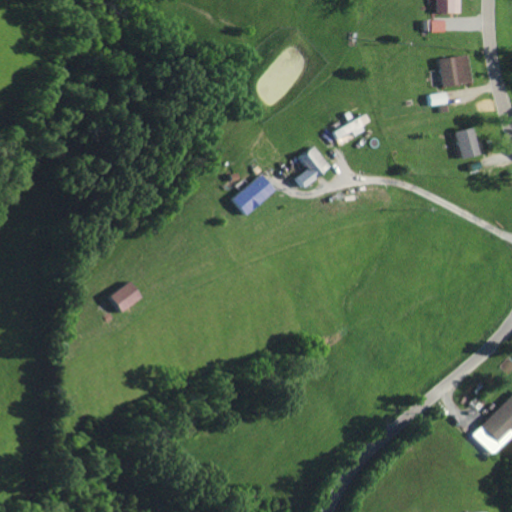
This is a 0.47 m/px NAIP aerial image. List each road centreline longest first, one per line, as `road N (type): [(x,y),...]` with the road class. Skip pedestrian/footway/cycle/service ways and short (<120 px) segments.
road 1 (tertiary): [(314,511),(363,441),(482,339),(511,297)]
road 2 (tertiary): [(511,187),(481,81),(474,0)]
